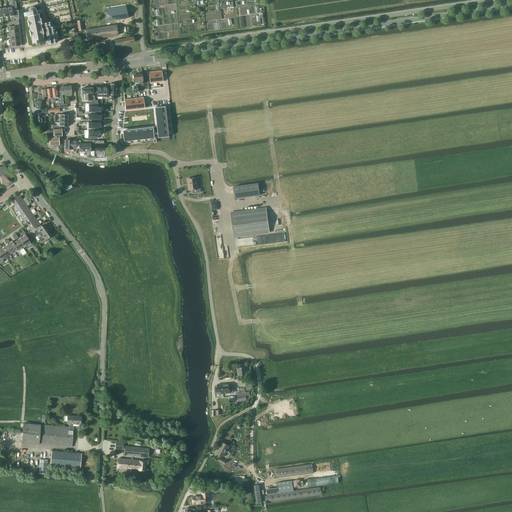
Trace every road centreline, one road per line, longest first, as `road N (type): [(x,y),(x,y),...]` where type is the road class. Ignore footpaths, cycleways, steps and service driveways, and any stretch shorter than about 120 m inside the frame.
road 1 (unclassified): [(103,511),(101,286),(25,181)]
road 2 (unclassified): [(254,406),(256,364),(218,347),(204,247),(175,166),(162,154),(120,149)]
road 3 (tertiary): [(217,49),(511,5)]
road 4 (track): [(511,367),(257,398)]
road 5 (track): [(265,101),(294,248)]
